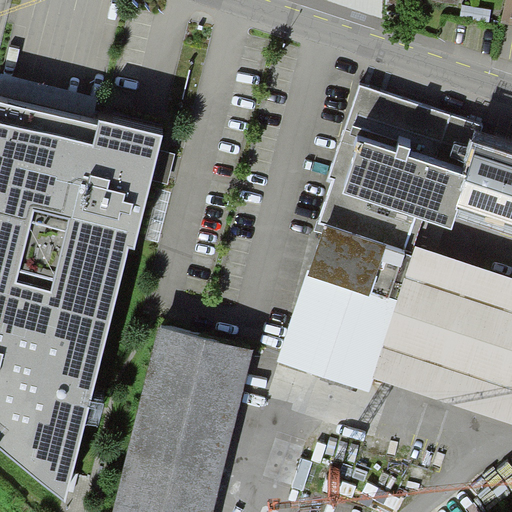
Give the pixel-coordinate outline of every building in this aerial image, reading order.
[(511,235),(511,155),(480,145),(486,127),(360,84),(327,179),(333,180),(319,222),(325,224),(414,253),(416,247),(425,220),(452,230),(457,217),(511,235)] [(133,250),(164,135),(99,119),(97,125),(0,101),(0,445),(63,498),(129,249),(133,250)] [(511,276),(416,247),(414,253),(325,224),(281,361),(372,390),(375,379),(511,421),(511,276)] [(212,511),(251,351),(159,330),(115,511),(212,511)] [(97,377),(90,401),(102,404),(109,380),(97,377)]
